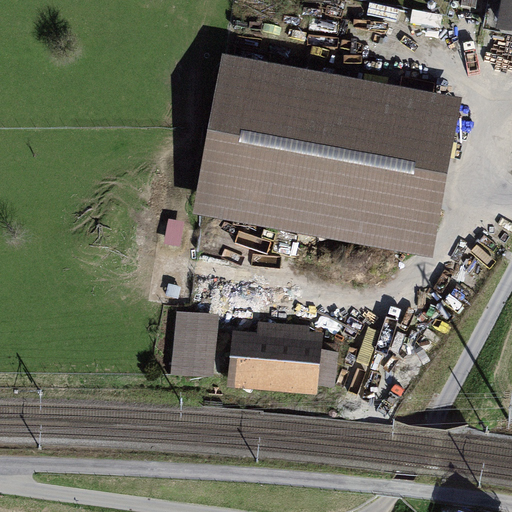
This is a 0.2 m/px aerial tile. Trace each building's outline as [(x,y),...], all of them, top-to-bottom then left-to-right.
[(511,0),(480,0),(473,41),(511,49),(511,0)] [(428,109),(205,70),(178,222),(402,261),(428,109)] [(155,273),(178,272),(177,256),(154,258),(155,273)] [(197,326),(166,324),(163,378),(193,380),(197,326)] [(224,338),(215,396),(307,410),(318,339),(251,329),(249,342),(224,338)]
